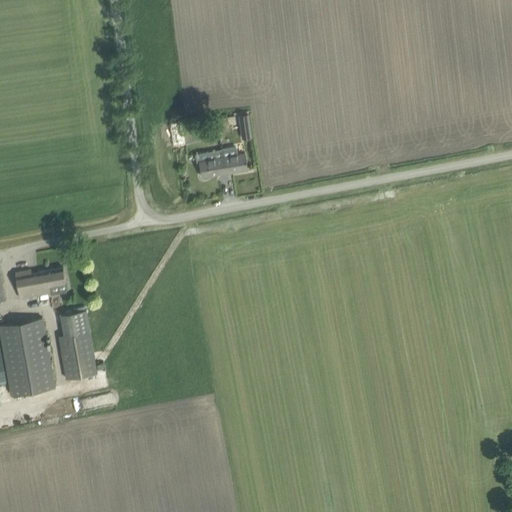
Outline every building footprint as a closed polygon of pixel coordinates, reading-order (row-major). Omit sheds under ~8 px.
[(241,128),(249,127),(248,114),(239,115),(241,128)] [(201,126),(196,126),(187,128),(188,139),(203,137),(201,126)] [(238,154),(237,146),(222,149),(226,173),(248,169),(247,161),(247,160),(246,160),(245,153),(238,154)] [(226,173),(222,149),(195,154),(197,162),(200,161),(203,176),(226,173)] [(66,282),(64,266),(32,272),(31,268),(16,271),(20,297),(51,292),(50,285),(66,282)] [(0,300),(9,299),(6,283),(2,284),(0,272),(0,300)] [(67,378),(98,373),(87,309),(62,313),(65,334),(60,335),(67,378)] [(0,335),(10,394),(55,387),(43,318),(0,324),(0,335)]
